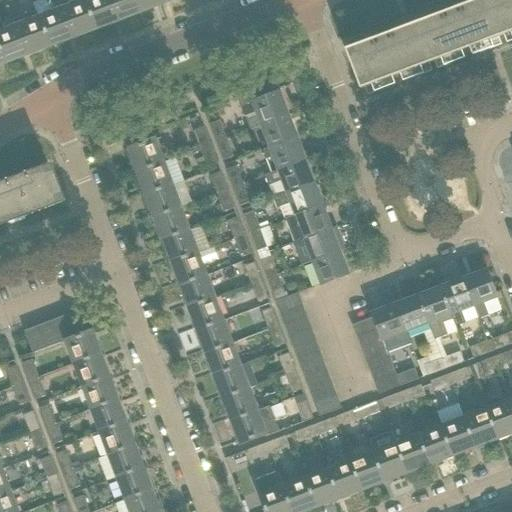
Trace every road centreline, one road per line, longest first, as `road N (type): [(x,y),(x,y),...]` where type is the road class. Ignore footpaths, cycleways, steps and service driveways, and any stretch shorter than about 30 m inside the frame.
road 1 (residential): [(491,226),(399,253),(301,0)]
road 2 (residential): [(210,511),(117,273)]
road 3 (residential): [(52,95),(289,0)]
road 4 (residential): [(117,273),(52,95)]
road 5 (residential): [(491,226),(479,142),(481,133),(511,121)]
road 6 (residential): [(0,316),(117,273)]
